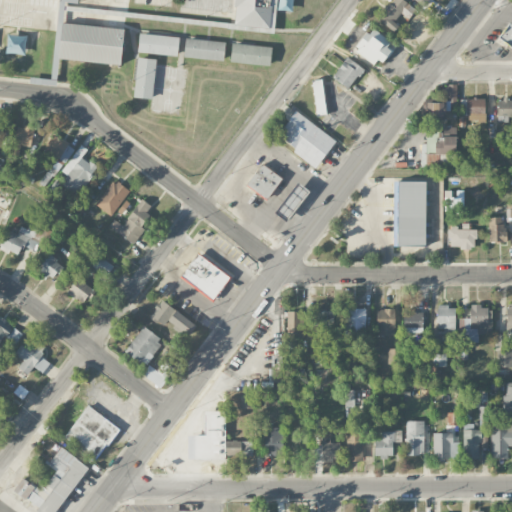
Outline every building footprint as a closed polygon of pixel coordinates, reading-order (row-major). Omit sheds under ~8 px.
[(270,27),(271,1),(273,1),(273,0),(234,0),(233,24),(270,27)] [(392,30),(403,15),(408,19),(416,10),(403,0),(392,0),(378,18),(392,30)] [(59,58),(120,64),(124,29),(62,23),(59,58)] [(377,59),(384,63),(396,44),(369,28),(355,52),(374,64),(377,59)] [(138,52),(177,55),(178,36),(139,33),(138,52)] [(184,57),(223,60),(225,41),(185,38),(184,57)] [(270,65),(272,46),(231,42),(230,61),(270,65)] [(152,99),(156,59),(137,57),(133,97),(152,99)] [(348,88),(363,69),(347,57),(332,76),(348,88)] [(321,79),(313,80),(316,114),(325,113),(321,79)] [(457,84),(443,84),(444,105),(457,104),(457,84)] [(485,98),(467,98),(467,121),(485,121),(485,98)] [(511,98),(497,98),(498,121),(511,121),(511,98)] [(445,102),(426,102),(426,119),(445,119),(445,102)] [(275,138),(315,169),(337,140),(296,110),(275,138)] [(35,128),(18,124),(11,153),(19,155),(21,145),(30,147),(35,128)] [(66,163),(74,146),(52,135),(43,152),(66,163)] [(426,153),(425,167),(455,168),(456,136),(436,135),(436,153),(426,153)] [(82,157),(87,149),(80,144),(62,171),(67,174),(61,184),(78,195),(97,166),(82,157)] [(245,185),(267,202),(283,179),(261,163),(245,185)] [(95,204),(111,216),(129,191),(113,179),(95,204)] [(288,222),(309,190),(297,181),(275,213),(288,222)] [(425,246),(425,181),(395,181),(395,246),(425,246)] [(464,190),(456,190),(456,196),(444,197),(444,211),(464,210),(464,190)] [(109,226),(132,242),(155,208),(142,199),(123,225),(114,219),(109,226)] [(488,217),(488,243),(505,242),(504,217),(488,217)] [(0,247),(0,248),(22,255),(22,254),(33,257),(43,225),(31,222),(29,229),(20,226),(18,234),(5,230),(0,247)] [(448,247),(474,248),(475,228),(449,228),(448,247)] [(214,301),(232,276),(197,252),(179,277),(214,301)] [(38,269),(54,279),(63,264),(47,254),(38,269)] [(91,267),(105,277),(114,266),(100,256),(91,267)] [(93,289),(77,277),(67,291),(83,303),(93,289)] [(151,314),(187,339),(197,324),(161,300),(151,314)] [(463,342),(478,342),(478,333),(491,333),(490,308),(482,308),(482,304),(470,304),(470,318),(458,318),(459,330),(463,330),(463,342)] [(455,330),(455,306),(437,306),(437,330),(455,330)] [(344,308),(344,335),(365,336),(366,309),(344,308)] [(376,309),(377,335),(395,335),(395,309),(376,309)] [(404,332),(423,331),(423,310),(403,311),(404,332)] [(287,337),(306,336),(305,311),(287,311),(287,337)] [(315,336),(333,336),(332,311),(315,311),(315,336)] [(16,344),(23,333),(0,317),(0,340),(4,335),(16,344)] [(125,350),(145,364),(163,340),(143,326),(125,350)] [(24,359),(18,367),(28,374),(34,366),(42,372),(50,362),(23,342),(15,353),(24,359)] [(497,367),(511,366),(511,349),(497,350),(497,367)] [(446,366),(446,353),(432,353),(433,366),(446,366)] [(149,365),(142,374),(160,387),(175,368),(165,360),(157,371),(149,365)] [(254,381),(255,389),(273,389),(273,382),(283,381),(283,367),(268,367),(269,381),(254,381)] [(503,414),(511,414),(511,382),(506,382),(506,394),(503,394),(503,414)] [(345,416),(354,416),(356,390),(346,389),(345,416)] [(120,429),(88,405),(64,437),(96,461),(120,429)] [(187,435),(188,459),(226,459),(225,410),(204,411),(205,435),(187,435)] [(8,417),(0,411),(0,420),(4,423),(8,417)] [(459,413),(447,412),(447,425),(459,425),(459,413)] [(406,455),(425,454),(424,420),(405,421),(406,455)] [(511,424),(492,423),(491,457),(507,458),(508,445),(511,445),(511,424)] [(283,454),(282,427),(262,428),(263,455),(283,454)] [(463,429),(463,458),(479,458),(479,448),(484,448),(484,429),(463,429)] [(374,436),(375,457),(394,456),(393,431),(381,431),(381,436),(374,436)] [(362,461),(362,432),(346,432),(346,461),(362,461)] [(458,456),(458,442),(453,442),(453,432),(433,433),(433,457),(458,456)] [(252,441),(226,440),(226,454),(252,455),(252,441)] [(339,442),(321,443),(322,458),(340,457),(339,442)] [(12,492),(42,511),(55,511),(88,466),(60,447),(50,462),(57,467),(42,490),(23,477),(12,492)]
